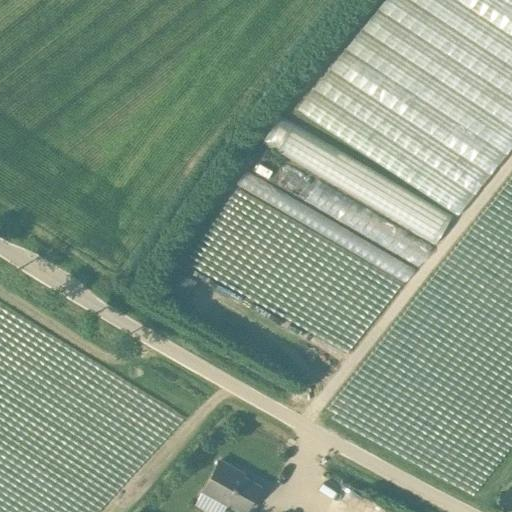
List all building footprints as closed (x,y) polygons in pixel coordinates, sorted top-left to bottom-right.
[(511,0),(381,0),(284,113),(461,221),(511,156),(511,0)] [(448,219),(280,117),(263,145),(430,247),(448,219)] [(289,166),(277,186),(418,270),(430,250),(289,166)] [(246,174),(237,189),(403,287),(411,273),(246,174)] [(511,178),(318,418),(486,507),(511,473),(511,178)] [(0,511),(104,511),(181,428),(0,315),(0,511)] [(219,458),(201,491),(228,506),(230,503),(246,511),(247,511),(262,485),(244,474),(245,472),(219,458)]
